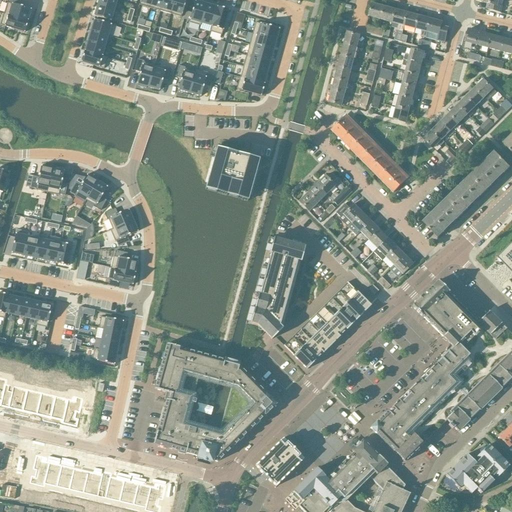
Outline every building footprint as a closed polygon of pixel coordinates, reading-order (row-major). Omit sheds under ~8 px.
[(115,0),(98,0),(97,6),(116,11),(119,1),(115,0)] [(139,0),(138,5),(149,8),(151,0),(139,0)] [(151,0),(149,8),(159,11),(162,0),(151,0)] [(162,0),(159,11),(170,14),(173,0),(162,0)] [(173,0),(170,14),(180,17),(185,0),(173,0)] [(484,0),(484,2),(488,3),(486,9),(501,13),(502,6),(497,5),(498,0),(484,0)] [(194,1),(188,22),(200,26),(200,24),(200,23),(206,4),(194,1)] [(7,3),(4,14),(28,21),(31,10),(18,6),(7,3)] [(206,4),(200,23),(200,24),(211,27),(217,7),(206,4)] [(369,17),(381,20),(384,7),(372,4),(369,17)] [(94,16),(113,22),(116,11),(97,6),(94,16)] [(211,27),(210,31),(221,35),(228,10),(217,7),(211,27)] [(384,7),(381,20),(392,23),(395,10),(384,7)] [(396,33),(394,40),(399,42),(401,35),(402,35),(404,26),(407,13),(395,10),(392,23),(398,25),(396,33)] [(404,26),(415,29),(419,16),(407,13),(404,26)] [(3,14),(0,25),(24,32),(28,21),(4,14),(3,14)] [(419,16),(415,29),(422,31),(421,36),(426,38),(427,32),(430,19),(419,16)] [(427,32),(438,35),(436,41),(444,43),(448,28),(441,26),(442,22),(430,19),(427,32)] [(93,20),(90,30),(108,35),(108,36),(112,37),(115,26),(93,20)] [(254,22),(251,33),(275,40),(278,29),(254,22)] [(377,36),(379,29),(366,25),(364,32),(377,36)] [(379,29),(377,36),(388,39),(390,31),(379,29)] [(90,30),(87,41),(105,46),(108,36),(108,35),(90,30)] [(465,42),(477,46),(480,33),(469,30),(465,42)] [(347,32),(344,44),(357,47),(360,36),(347,32)] [(251,33),(248,44),(272,51),(275,40),(251,33)] [(480,33),(477,46),(489,49),(492,36),(480,33)] [(401,35),(399,42),(406,43),(408,36),(402,35),(401,35)] [(492,36),(489,49),(500,52),(504,39),(492,36)] [(511,40),(504,39),(500,52),(511,54),(511,40)] [(87,41),(84,52),(102,57),(102,56),(105,46),(87,41)] [(425,41),(423,48),(429,50),(431,43),(429,42),(425,41)] [(248,44),(245,55),(269,62),(272,51),(248,44)] [(344,44),(341,55),(354,59),(357,47),(344,44)] [(405,55),(404,59),(422,64),(425,53),(411,49),(410,56),(405,55)] [(84,52),(81,62),(103,69),(106,57),(102,56),(102,57),(84,52)] [(466,60),(473,61),(474,55),(468,53),(466,60)] [(245,55),(242,66),(266,73),(269,62),(245,55)] [(341,55),(338,67),(351,70),(355,72),(357,66),(352,65),(354,59),(341,55)] [(137,59),(134,71),(139,72),(136,84),(138,85),(138,86),(145,89),(146,87),(147,88),(153,68),(143,65),(144,61),(137,59)] [(407,67),(405,72),(418,76),(422,64),(404,59),(402,65),(407,67)] [(178,65),(175,77),(181,78),(177,90),(188,94),(194,74),(184,71),(185,67),(178,65)] [(242,66),(239,77),(263,84),(266,73),(242,66)] [(153,68),(147,88),(159,91),(162,79),(168,81),(171,70),(164,67),(163,71),(153,68)] [(338,67),(335,79),(348,82),(351,70),(338,67)] [(381,69),(379,76),(386,78),(388,71),(388,70),(381,68),(381,69)] [(194,74),(188,94),(200,97),(203,85),(209,87),(213,76),(207,74),(207,73),(196,70),(194,74)] [(216,71),(212,82),(219,84),(222,73),(220,73),(216,71)] [(405,72),(402,84),(415,87),(418,76),(405,72)] [(379,76),(377,84),(384,86),(386,78),(379,76)] [(239,77),(235,89),(261,96),(264,84),(263,84),(239,77)] [(335,79),(332,90),(345,94),(348,82),(335,79)] [(474,88),(484,98),(488,101),(497,93),(493,89),(483,80),(474,88)] [(402,84),(399,96),(412,99),(415,87),(402,84)] [(466,97),(476,106),(484,98),(474,88),(466,97)] [(332,90),(328,102),(342,106),(345,94),(332,90)] [(399,96),(396,107),(409,111),(412,99),(399,96)] [(458,105),(467,115),(476,106),(466,97),(458,105)] [(505,101),(500,105),(502,106),(507,112),(511,107),(509,105),(505,101)] [(449,114),(459,124),(467,115),(458,105),(449,114)] [(406,123),(409,111),(396,107),(393,119),(406,123)] [(493,115),(498,120),(502,116),(497,111),(493,115)] [(441,122),(452,134),(456,131),(454,128),(459,124),(449,114),(441,122)] [(345,118),(332,130),(332,131),(342,141),(355,128),(345,118)] [(442,140),(447,135),(449,137),(452,134),(441,122),(432,131),(442,140)] [(485,123),(480,128),(485,133),(490,128),(485,123)] [(355,128),(342,141),(352,151),(365,138),(355,128)] [(480,128),(476,132),(481,137),(485,133),(480,128)] [(433,149),(439,143),(441,146),(444,142),(442,140),(432,131),(423,140),(433,149)] [(365,138),(352,151),(362,162),(375,149),(365,138)] [(467,140),(463,144),(468,150),(473,145),(467,140)] [(408,157),(412,145),(404,143),(400,155),(408,157)] [(463,144),(459,149),(464,154),(468,150),(463,144)] [(216,148),(206,185),(249,196),(259,160),(216,148)] [(375,149),(362,162),(373,172),(386,159),(375,149)] [(460,158),(454,153),(450,149),(446,153),(451,158),(447,162),(451,167),(460,158)] [(495,152),(423,223),(438,238),(505,173),(510,168),(495,152)] [(386,159),(373,172),(383,182),(396,169),(386,159)] [(32,176),(30,188),(35,189),(35,190),(47,193),(52,168),(50,168),(51,167),(43,165),(43,166),(41,166),(38,177),(32,176)] [(52,168),(47,193),(58,195),(59,194),(65,196),(67,184),(61,183),(64,171),(61,171),(62,169),(54,167),(54,169),(52,168)] [(396,169),(383,182),(393,193),(406,180),(396,169)] [(324,176),(316,185),(325,195),(334,187),(335,188),(341,183),(332,174),(327,179),(324,176)] [(75,182),(69,193),(74,196),(84,203),(86,201),(97,181),(95,180),(96,179),(89,175),(88,176),(86,175),(80,185),(75,182)] [(97,181),(86,201),(95,206),(94,207),(100,211),(106,200),(101,197),(107,187),(97,181)] [(307,193),(317,203),(325,195),(316,185),(307,193)] [(332,201),(333,203),(337,206),(351,192),(346,187),(332,201)] [(308,212),(317,203),(307,193),(298,202),(308,212)] [(331,205),(325,211),(328,215),(335,209),(331,205)] [(342,215),(351,224),(361,215),(352,206),(348,209),(344,205),(335,214),(339,218),(342,215)] [(115,209),(104,214),(106,220),(108,219),(112,229),(133,220),(128,210),(117,214),(115,209)] [(318,215),(315,218),(320,224),(322,221),(328,215),(325,211),(319,217),(318,215)] [(361,215),(351,224),(360,233),(369,223),(361,215)] [(326,222),(322,227),(324,228),(326,231),(335,222),(331,218),(326,222)] [(112,229),(110,230),(115,241),(116,241),(118,247),(129,242),(127,236),(137,232),(133,220),(112,229)] [(369,223),(360,233),(368,241),(378,231),(369,223)] [(378,231),(368,241),(377,249),(386,240),(378,231)] [(341,233),(335,239),(338,243),(344,236),(341,233)] [(15,234),(11,253),(23,256),(27,236),(15,234)] [(27,236),(23,256),(34,258),(38,239),(27,236)] [(50,241),(46,261),(55,263),(56,264),(61,241),(62,239),(51,237),(50,236),(49,241),(50,241)] [(258,294),(250,323),(257,325),(271,340),(283,329),(280,325),(297,261),(301,262),(305,247),(273,238),(269,253),(270,254),(259,294),(258,294)] [(38,239),(34,258),(46,261),(50,241),(49,241),(38,239)] [(377,249),(385,257),(394,248),(386,240),(377,249)] [(61,241),(56,264),(67,266),(72,243),(61,241)] [(511,244),(498,258),(510,271),(511,273),(511,244)] [(356,247),(349,254),(352,256),(358,250),(356,247)] [(394,248),(385,257),(393,266),(403,256),(394,248)] [(358,250),(352,256),(354,259),(361,253),(358,250)] [(113,254),(110,268),(135,273),(138,260),(113,254)] [(403,256),(393,266),(402,274),(412,265),(403,256)] [(373,265),(366,271),(368,274),(375,267),(373,265)] [(375,267),(368,274),(371,276),(378,270),(375,267)] [(110,268),(107,281),(132,286),(135,273),(110,268)] [(385,291),(389,286),(381,278),(377,282),(385,291)] [(376,422),(370,428),(375,434),(376,434),(394,453),(404,462),(446,421),(449,424),(448,425),(452,429),(453,428),(458,432),(511,378),(511,335),(488,312),(478,322),(437,281),(411,307),(422,318),(423,318),(452,347),(397,401),(391,407),(392,408),(387,412),(376,423),(376,422)] [(347,283),(357,293),(349,301),(362,314),(370,306),(357,293),(347,283)] [(369,289),(374,295),(378,291),(373,285),(369,289)] [(0,293),(0,317),(4,319),(5,314),(9,296),(9,295),(0,293)] [(9,296),(5,314),(16,316),(20,298),(9,296)] [(20,298),(16,316),(26,318),(30,300),(20,298)] [(30,300),(26,318),(36,320),(37,320),(41,303),(30,300)] [(349,301),(341,309),(354,322),(362,314),(349,301)] [(36,320),(35,325),(36,325),(46,327),(51,305),(41,303),(37,320),(36,320)] [(341,309),(333,317),(346,330),(354,322),(341,309)] [(100,317),(98,328),(103,329),(120,333),(123,321),(100,317)] [(333,317),(326,323),(339,337),(346,330),(333,317)] [(326,323),(317,332),(331,345),(339,337),(326,323)] [(103,329),(101,339),(118,343),(120,333),(103,329)] [(317,332),(309,340),(322,353),(323,354),(331,345),(317,332)] [(101,339),(99,350),(116,353),(118,343),(101,339)] [(309,340),(302,347),(315,360),(322,353),(309,340)] [(169,394),(167,400),(166,400),(158,429),(157,429),(153,445),(197,457),(196,458),(196,459),(198,460),(210,463),(211,463),(212,461),(217,462),(247,432),(276,404),(273,401),(272,401),(267,395),(242,370),(238,366),(239,363),(226,359),(224,359),(223,360),(222,360),(217,359),(182,349),(166,344),(160,369),(158,374),(155,387),(154,390),(169,394)] [(284,345),(283,346),(293,356),(307,369),(316,361),(315,360),(302,347),(294,355),(284,345)] [(94,349),(92,360),(114,365),(116,353),(99,350),(94,349)] [(0,401),(1,402),(1,406),(63,420),(63,423),(78,426),(84,398),(73,395),(71,401),(7,387),(8,381),(0,379),(0,401)] [(511,423),(511,424),(503,433),(511,442),(511,423)] [(497,445),(510,459),(510,458),(511,456),(511,442),(503,433),(498,437),(501,441),(497,445)] [(255,465),(255,466),(259,469),(258,470),(262,474),(267,479),(271,483),(272,483),(275,486),(276,487),(276,486),(300,463),(301,462),(300,462),(303,460),(303,459),(300,456),(300,455),(286,442),(283,439),(283,438),(282,439),(280,441),(279,442),(255,465)] [(404,486),(385,466),(386,465),(362,440),(351,451),(352,452),(325,478),(316,468),(292,492),(300,501),(301,500),(303,501),(298,506),(303,511),(400,511),(409,494),(402,490),(404,486)] [(466,455),(445,476),(458,489),(462,485),(471,494),(475,489),(480,494),(493,481),(490,479),(493,476),(496,479),(508,466),(488,445),(475,458),(476,458),(473,461),(466,455)] [(36,455),(29,484),(45,488),(45,485),(145,507),(145,510),(152,511),(159,511),(165,484),(154,482),(153,486),(47,461),(47,458),(36,455)]
